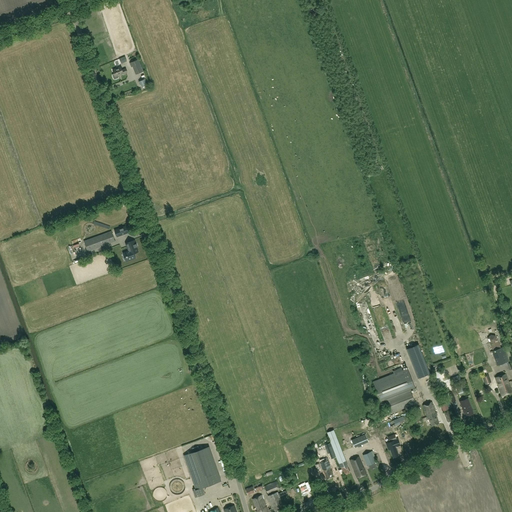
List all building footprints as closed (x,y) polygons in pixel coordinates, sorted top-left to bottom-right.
[(138,59),(129,63),(131,67),(132,66),(136,74),(143,71),(138,59)] [(119,77),(118,76),(123,74),(123,75),(127,73),(125,68),(122,69),(121,66),(112,70),(114,74),(113,74),(112,76),(113,79),(115,79),(118,78),(119,77)] [(110,219),(104,221),(107,231),(113,229),(110,219)] [(124,227),(114,230),(117,237),(126,233),(124,227)] [(84,241),(88,252),(115,242),(111,231),(84,241)] [(137,246),(135,240),(126,243),(126,244),(128,243),(131,250),(129,251),(123,253),(123,254),(126,253),(128,260),(126,260),(126,261),(136,257),(135,257),(133,253),(138,252),(136,246),(137,246)] [(494,343),(497,340),(495,336),(490,335),(487,338),(489,343),(493,343),(494,343)] [(492,351),(497,365),(506,362),(509,370),(511,368),(511,367),(510,363),(503,347),(501,348),(499,343),(498,341),(494,343),(493,343),(490,344),(492,348),(491,348),(492,351)] [(406,349),(417,378),(430,373),(419,344),(406,349)] [(407,369),(373,382),(381,401),(385,399),(391,413),(415,404),(410,390),(415,388),(407,369)] [(445,372),(443,373),(441,370),(436,373),(439,379),(446,375),(445,372)] [(503,384),(509,382),(506,374),(495,378),(499,389),(504,387),(503,384)] [(511,392),(511,391),(509,382),(503,384),(504,387),(499,389),(501,396),(511,392)] [(447,393),(444,384),(439,386),(441,395),(447,393),(448,396),(449,396),(451,402),(455,400),(453,395),(452,395),(450,392),(447,393)] [(447,393),(441,395),(442,396),(437,398),(439,403),(442,411),(448,409),(448,408),(452,407),(448,397),(448,396),(447,393)] [(467,398),(459,401),(465,417),(473,414),(467,398)] [(422,406),(427,419),(429,418),(432,426),(439,423),(436,415),(437,415),(432,402),(422,406)] [(450,410),(444,413),(447,422),(454,419),(450,410)] [(386,435),(395,432),(393,426),(384,430),(386,435)] [(346,465),(344,462),(345,461),(333,430),(327,432),(338,464),(340,468),(341,467),(344,475),(350,472),(347,465),(346,465)] [(365,434),(351,440),(354,447),(368,442),(365,434)] [(391,448),(390,449),(393,458),(398,456),(395,447),(393,442),(389,444),(391,448)] [(330,443),(324,445),(328,454),(329,453),(332,459),(335,457),(330,443)] [(209,446),(184,455),(197,489),(202,487),(221,481),(209,446)] [(318,456),(314,447),(307,450),(310,459),(318,456)] [(371,452),(363,455),(367,466),(375,463),(371,452)] [(359,456),(350,460),(354,471),(357,478),(366,474),(364,468),(363,468),(359,456)] [(334,477),(327,459),(319,462),(326,480),(334,477)] [(280,489),(277,481),(264,486),(267,494),(280,489)] [(253,486),(253,487),(245,489),(247,495),(255,492),(262,490),(260,483),(253,486)] [(278,494),(277,492),(268,496),(274,511),(283,508),(280,499),(287,496),(285,491),(278,494)] [(268,511),(261,495),(252,499),(257,511),(256,511),(268,511)]
